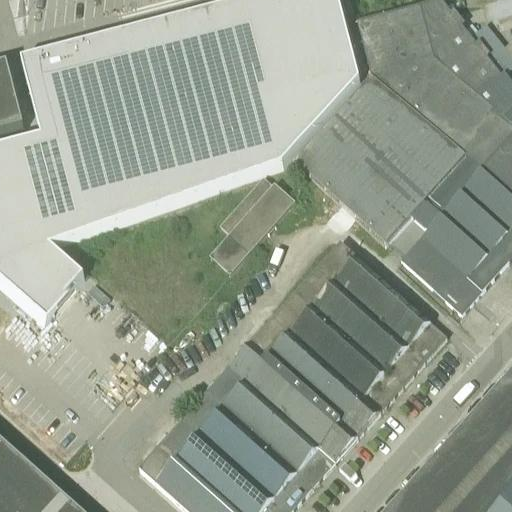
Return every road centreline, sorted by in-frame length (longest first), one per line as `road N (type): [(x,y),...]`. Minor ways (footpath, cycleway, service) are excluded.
road 1 (residential): [(156,511),(116,475),(341,229),(492,361)]
road 2 (residential): [(359,511),(492,361)]
